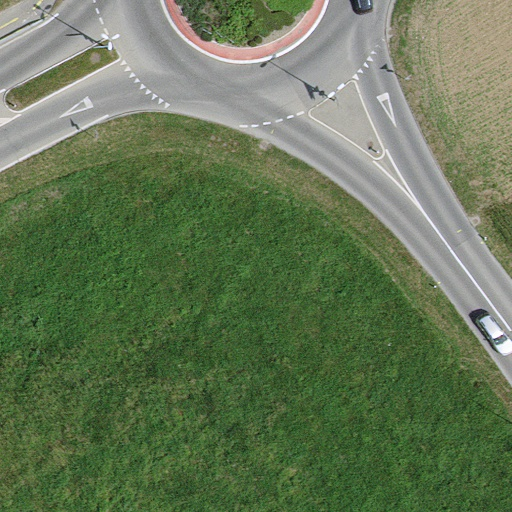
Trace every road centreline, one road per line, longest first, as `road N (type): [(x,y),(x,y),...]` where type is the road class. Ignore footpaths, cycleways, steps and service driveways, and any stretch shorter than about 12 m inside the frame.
road 1 (tertiary): [(231,94),(438,232)]
road 2 (tertiary): [(438,232),(357,15)]
road 3 (secondary): [(142,32),(0,110)]
road 4 (secondary): [(231,94),(275,91),(316,71),(357,15)]
road 5 (tertiary): [(511,328),(438,232)]
